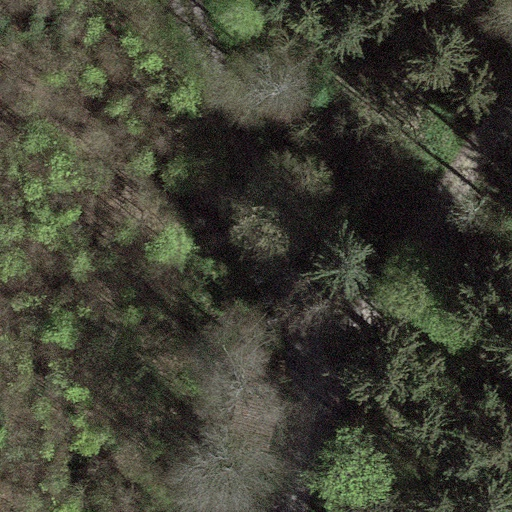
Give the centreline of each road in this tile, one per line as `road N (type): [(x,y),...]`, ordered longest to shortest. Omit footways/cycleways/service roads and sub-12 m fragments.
road 1 (track): [(292,511),(327,402),(441,199),(511,95)]
road 2 (track): [(327,402),(176,0)]
